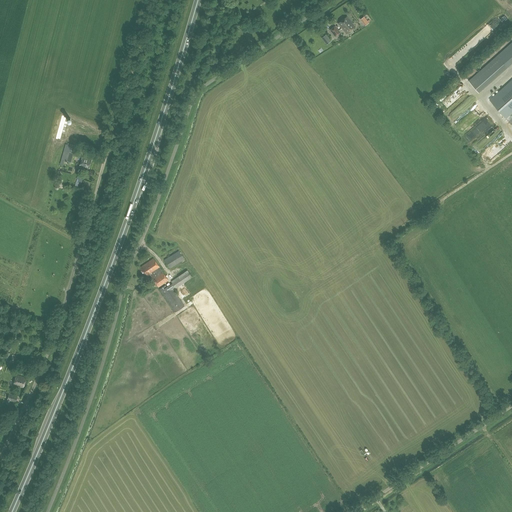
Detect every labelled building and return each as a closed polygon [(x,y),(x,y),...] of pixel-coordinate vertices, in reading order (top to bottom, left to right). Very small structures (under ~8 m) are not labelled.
[(338,23),(346,33),(355,26),(347,16),(338,23)] [(365,26),(369,23),(364,16),(360,19),(365,26)] [(330,30),(335,36),(340,32),(335,26),(330,30)] [(511,42),(498,55),(505,65),(507,67),(511,62),(511,42)] [(511,79),(490,100),(511,124),(511,79)] [(470,112),(478,107),(475,104),(457,116),(460,120),(456,123),(460,130),(475,120),(470,112)] [(475,143),(478,149),(490,142),(488,138),(490,137),(491,138),(501,132),(499,129),(495,131),(493,128),(495,127),(493,125),(482,131),(486,136),(475,143)] [(59,164),(62,165),(64,160),(73,163),(73,162),(76,163),(76,161),(74,161),(77,149),(78,146),(68,143),(68,144),(65,144),(59,164)] [(79,166),(89,169),(92,159),(82,157),(79,166)] [(75,186),(80,188),(84,175),(78,173),(76,179),(77,179),(75,186)] [(164,260),(169,268),(184,259),(179,251),(164,260)] [(150,274),(158,287),(168,280),(160,267),(154,258),(139,268),(145,277),(150,274)] [(170,281),(175,288),(192,277),(187,270),(170,281)] [(160,289),(175,312),(184,306),(170,285),(166,287),(165,285),(160,289)] [(15,358),(16,356),(13,354),(10,362),(13,363),(13,361),(16,363),(18,359),(15,358)] [(13,384),(23,387),(26,378),(16,375),(13,384)] [(15,402),(17,395),(10,393),(7,403),(10,404),(10,401),(15,402)]
